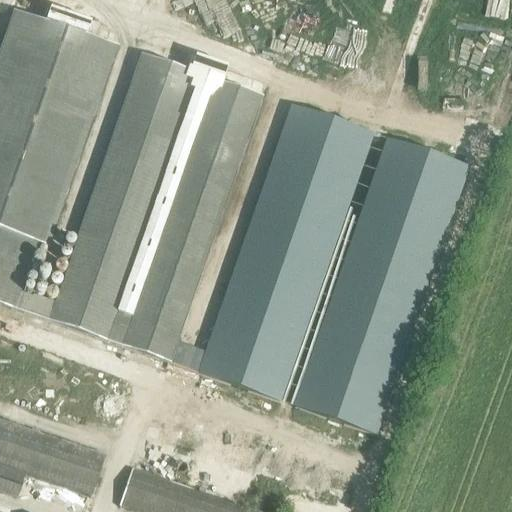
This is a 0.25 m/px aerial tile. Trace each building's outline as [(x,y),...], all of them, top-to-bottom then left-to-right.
[(0,305),(14,311),(49,322),(123,349),(165,365),(262,98),(226,87),(231,71),(189,56),(184,72),(140,58),(56,301),(36,295),(36,297),(21,292),(37,244),(49,248),(118,49),(14,13),(0,52),(0,305)] [(292,108),(199,375),(374,437),(468,168),(292,108)] [(16,401),(24,409),(43,392),(35,384),(16,401)] [(26,475),(92,497),(105,457),(0,421),(0,493),(18,499),(26,475)] [(134,511),(258,511),(132,470),(119,507),(134,511)]
